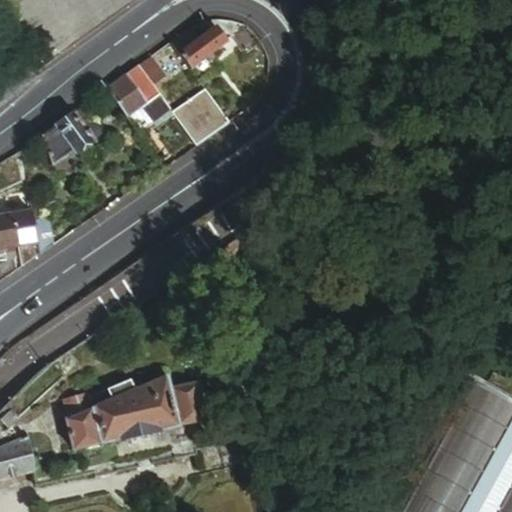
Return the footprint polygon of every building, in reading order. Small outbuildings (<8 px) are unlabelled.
[(176,56),(188,72),(226,44),(215,28),(198,41),(176,56)] [(168,45),(176,56),(198,41),(190,30),(168,45)] [(159,75),(148,60),(136,68),(147,84),(159,75)] [(147,84),(136,68),(124,77),(145,106),(157,97),(147,84)] [(124,77),(103,92),(124,121),(125,120),(139,110),(145,106),(124,77)] [(193,148),(226,125),(202,91),(169,114),(170,116),(193,148)] [(167,112),(157,97),(145,106),(139,110),(149,125),(167,112)] [(139,110),(125,120),(135,135),(149,125),(139,110)] [(152,129),(170,116),(169,114),(167,112),(149,125),(152,129)] [(72,114),(39,138),(48,166),(73,149),(77,154),(93,143),(72,114)] [(34,244),(30,221),(29,215),(0,219),(0,250),(14,248),(34,244)] [(47,218),(30,221),(34,244),(36,254),(51,243),(47,218)] [(18,269),(36,256),(36,254),(34,244),(14,248),(18,269)] [(166,381),(141,391),(97,411),(106,446),(121,443),(122,444),(135,441),(152,437),(167,433),(167,432),(181,429),(181,428),(173,392),(169,376),(166,381)] [(10,413),(15,418),(23,426),(62,389),(51,377),(33,392),(10,413)] [(511,387),(505,385),(498,381),(493,391),(511,401),(511,387)] [(476,497),(511,432),(511,405),(472,383),(398,511),(475,511),(482,501),(476,497)] [(97,411),(141,391),(138,384),(95,403),(84,407),(88,415),(97,411)] [(201,385),(173,392),(181,428),(210,421),(207,408),(204,398),(201,385)] [(70,403),(74,421),(88,415),(84,407),(95,403),(92,396),(70,403)] [(106,446),(97,411),(88,415),(74,421),(70,423),(77,453),(106,446)] [(23,426),(15,418),(7,425),(15,434),(23,426)] [(503,511),(511,497),(511,432),(476,497),(482,501),(498,510),(501,511),(503,511)] [(153,442),(152,437),(135,441),(136,446),(153,442)] [(0,483),(40,473),(34,442),(33,439),(0,454),(0,483)] [(261,462),(256,440),(239,444),(244,466),(261,462)] [(511,511),(511,497),(503,511),(501,511),(498,510),(496,511),(511,511)] [(496,511),(498,510),(482,501),(475,511),(496,511)]
